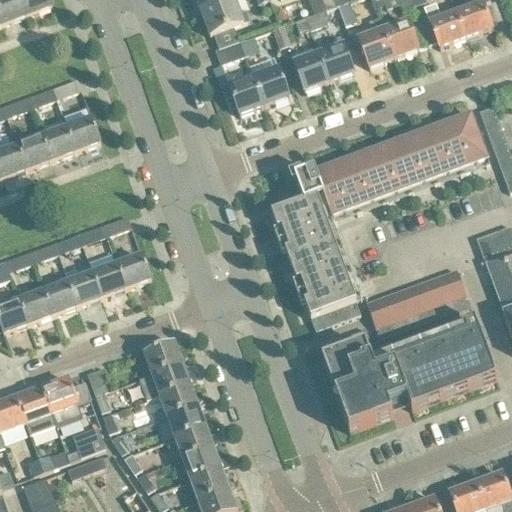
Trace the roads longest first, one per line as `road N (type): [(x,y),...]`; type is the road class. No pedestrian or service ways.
road 1 (residential): [(202,181),(511,64)]
road 2 (residential): [(0,385),(209,310)]
road 3 (unclassified): [(333,501),(247,297)]
road 4 (unclassified): [(209,310),(271,471),(296,511)]
road 5 (unclassified): [(99,6),(168,194)]
road 6 (unclassified): [(202,181),(139,0)]
road 7 (residential): [(333,501),(511,438)]
road 8 (unclassified): [(247,297),(202,181)]
road 9 (unclassified): [(168,194),(209,310)]
